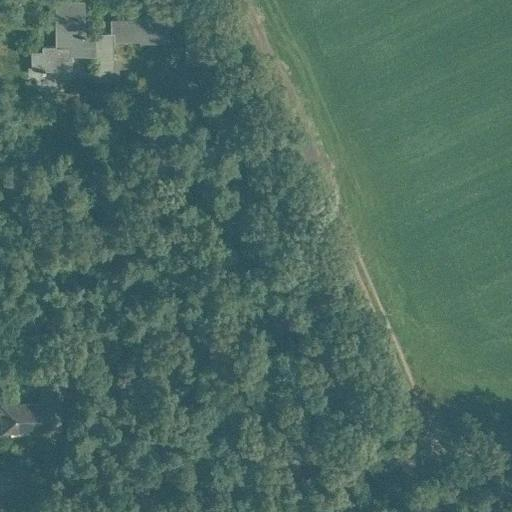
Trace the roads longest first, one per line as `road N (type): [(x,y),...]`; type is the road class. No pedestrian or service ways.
road 1 (unclassified): [(0,483),(511,463)]
road 2 (track): [(242,0),(450,466)]
